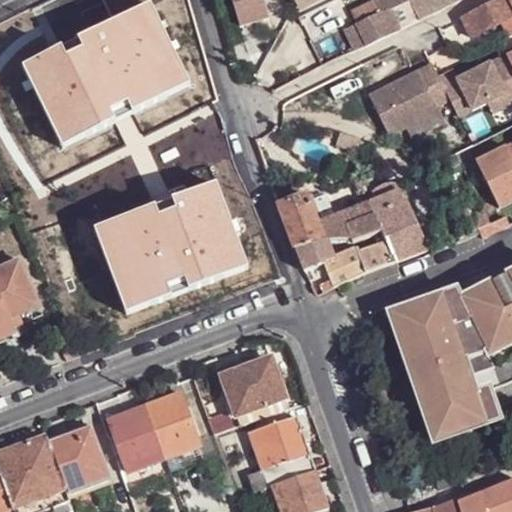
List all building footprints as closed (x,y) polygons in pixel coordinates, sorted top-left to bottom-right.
[(259,0),(227,0),(236,29),(265,20),(259,0)] [(343,30),(354,53),(394,33),(409,25),(418,21),(408,0),(376,0),(381,11),(343,30)] [(458,0),(408,0),(418,21),(458,0)] [(468,34),(471,39),(511,17),(511,0),(491,0),(459,17),(461,21),(468,34)] [(61,49),(22,70),(63,150),(191,86),(151,7),(78,42),(83,51),(66,60),(61,49)] [(468,34),(461,21),(455,24),(461,37),(468,34)] [(329,37),(340,59),(354,53),(343,30),(329,37)] [(453,70),(439,77),(446,91),(450,99),(459,117),(486,104),(489,109),(511,97),(511,64),(511,63),(507,55),(458,78),(453,70)] [(306,77),(317,71),(311,59),(299,65),(306,77)] [(437,73),(431,64),(370,95),(391,135),(408,127),(439,110),(437,106),(450,99),(446,91),(439,77),(437,73)] [(511,97),(489,109),(492,115),(511,104),(511,97)] [(439,110),(408,127),(413,135),(443,119),(439,110)] [(333,148),(346,153),(351,140),(341,136),(339,135),(333,148)] [(507,155),(481,168),(498,207),(511,200),(511,139),(502,145),(507,155)] [(507,155),(502,145),(476,158),(481,168),(507,155)] [(297,192),(290,174),(280,176),(285,197),(287,196),(297,192)] [(425,251),(404,201),(401,202),(392,183),(378,189),(381,197),(320,222),(325,237),(331,248),(378,229),(394,263),(425,251)] [(155,208),(96,232),(127,316),(248,269),(216,186),(173,201),(176,212),(160,219),(155,208)] [(296,249),(325,237),(320,222),(308,196),(280,207),(296,249)] [(481,205),(464,212),(471,228),(489,220),(481,205)] [(448,220),(455,236),(471,228),(464,212),(448,220)] [(378,229),(331,248),(325,237),(296,249),(304,272),(322,264),(333,288),(366,274),(394,263),(378,229)] [(41,295),(70,284),(54,244),(25,255),(41,295)] [(0,320),(9,317),(6,310),(35,297),(14,252),(0,258),(0,320)] [(511,270),(501,276),(511,297),(511,270)] [(511,297),(501,276),(481,286),(505,334),(496,339),(501,348),(511,342),(511,297)] [(481,286),(454,300),(470,332),(483,357),(501,348),(496,339),(505,334),(481,286)] [(450,292),(438,296),(450,329),(439,334),(459,392),(471,388),(465,371),(454,340),(470,332),(454,300),(450,292)] [(438,296),(381,316),(396,359),(407,356),(417,384),(407,388),(414,407),(423,404),(430,425),(437,422),(442,434),(492,417),(480,385),(471,388),(459,392),(439,334),(450,329),(438,296)] [(9,317),(0,320),(0,331),(13,326),(9,317)] [(73,347),(65,328),(55,333),(63,351),(73,347)] [(470,332),(454,340),(465,371),(487,365),(483,357),(470,332)] [(73,347),(63,351),(67,362),(78,358),(73,347)] [(407,356),(396,359),(407,388),(417,384),(407,356)] [(236,417),(283,399),(269,361),(266,360),(221,378),(236,417)] [(199,445),(179,393),(145,406),(165,458),(199,445)] [(283,399),(236,417),(240,426),(287,409),(283,399)] [(423,404),(414,407),(425,440),(442,434),(437,422),(430,425),(423,404)] [(165,458),(145,406),(109,420),(128,472),(165,458)] [(261,472),(266,489),(271,488),(315,472),(295,418),(248,435),(261,472)] [(109,473),(92,427),(48,444),(65,490),(109,473)] [(48,444),(46,439),(0,456),(0,474),(13,509),(65,490),(48,444)] [(199,445),(165,458),(170,470),(204,458),(199,445)] [(266,489),(261,472),(248,476),(254,493),(266,489)] [(319,511),(327,510),(315,472),(271,488),(279,511),(319,511)] [(0,511),(3,511),(13,509),(0,474),(0,511)] [(511,511),(511,480),(479,494),(485,511),(511,511)] [(44,511),(70,503),(65,490),(13,509),(14,511),(44,511)] [(429,511),(485,511),(479,494),(460,502),(458,500),(430,511),(429,511)]
